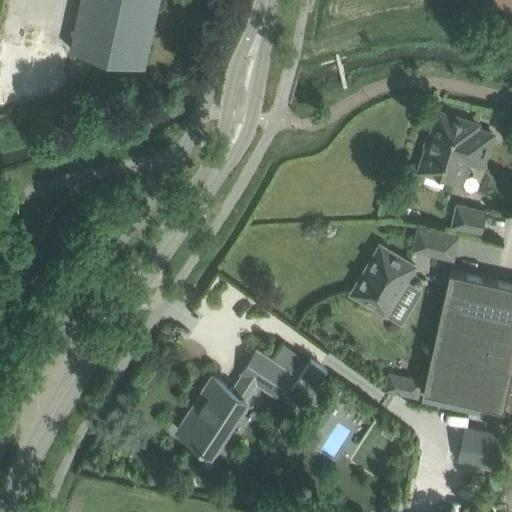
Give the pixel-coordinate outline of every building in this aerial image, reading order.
[(158,0),(80,0),(70,48),(144,64),(158,0)] [(422,168),(457,179),(463,181),(470,159),(481,163),(491,133),(474,127),(475,124),(440,112),(422,168)] [(452,224),(482,231),(486,209),(457,202),(452,224)] [(414,247),(453,256),(457,234),(418,226),(414,247)] [(351,291),(370,302),(371,305),(379,310),(382,309),(386,311),(414,263),(380,243),(368,262),(362,271),(363,271),(351,291)] [(423,388),(504,406),(511,369),(511,281),(450,268),(423,388)] [(182,431),(199,442),(211,450),(246,396),(257,379),(276,392),(290,370),(257,348),(243,370),(244,371),(233,388),(212,374),(201,391),(206,394),(182,431)] [(311,357),(291,388),(308,399),(328,368),(311,357)] [(388,371),(384,389),(418,397),(422,379),(388,371)] [(465,424),(458,456),(497,465),(505,433),(465,424)]
